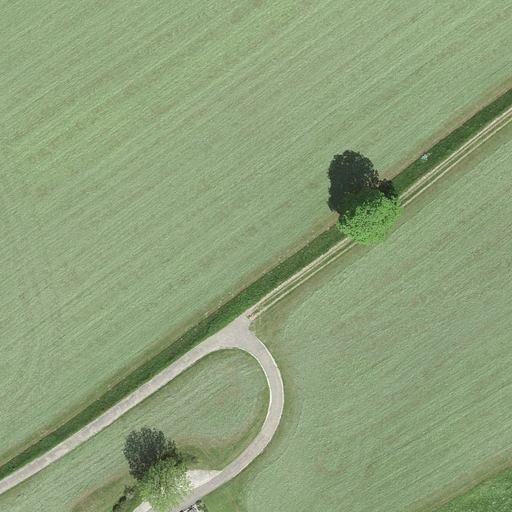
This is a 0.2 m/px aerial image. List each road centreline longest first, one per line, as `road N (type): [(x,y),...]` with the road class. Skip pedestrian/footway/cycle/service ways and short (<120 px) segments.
road 1 (track): [(235,494),(314,424),(322,372),(279,334),(237,332),(511,141)]
road 2 (residential): [(0,488),(237,332)]
